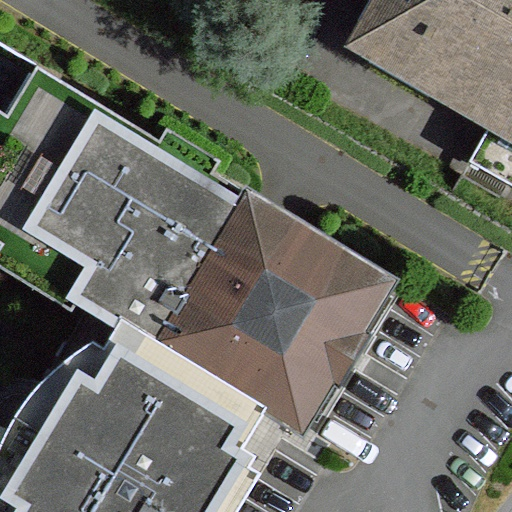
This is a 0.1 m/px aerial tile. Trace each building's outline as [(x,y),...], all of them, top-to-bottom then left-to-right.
[(511,0),(386,0),(362,40),(492,116),(468,160),(511,185),(511,0)] [(200,511),(233,459),(265,406),(300,427),(388,282),(211,173),(157,141),(0,44),(0,244),(79,293),(92,301),(111,313),(0,494),(0,511),(200,511)] [(165,129),(157,141),(211,173),(218,161),(165,129)] [(0,265),(70,308),(79,293),(0,244),(0,265)] [(92,301),(0,451),(0,494),(111,313),(92,301)] [(214,511),(243,465),(233,459),(200,511),(214,511)]
